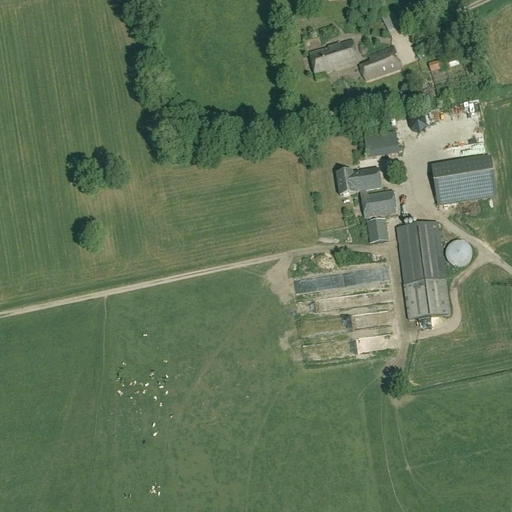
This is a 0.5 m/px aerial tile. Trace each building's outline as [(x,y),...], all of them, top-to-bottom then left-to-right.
[(352,42),(309,56),(315,75),(327,72),(328,73),(359,64),(352,42)] [(365,81),(402,69),(399,61),(397,61),(395,56),(396,55),(394,48),(369,58),(372,63),(360,68),(365,81)] [(456,56),(444,60),(447,70),(460,66),(456,56)] [(431,74),(443,70),(440,61),(429,65),(431,74)] [(427,128),(426,119),(416,116),(409,122),(411,132),(420,135),(427,128)] [(374,137),(364,139),(368,160),(378,159),(374,137)] [(491,164),(432,172),(437,206),(496,198),(491,164)] [(397,216),(393,193),(367,197),(366,192),(382,190),(379,170),(353,174),(353,173),(337,175),(340,197),(356,195),(356,194),(360,193),(365,221),(369,220),(369,223),(366,224),(370,246),(389,243),(386,221),(377,222),(377,219),(397,216)] [(397,230),(404,287),(409,322),(450,317),(438,224),(397,230)] [(470,263),(472,260),(472,255),(471,251),(469,248),(466,245),(462,243),(458,243),(454,244),(450,246),(448,249),(446,253),(446,257),(446,261),(448,264),(452,267),(455,269),(460,269),(464,268),(467,266),(470,263)] [(394,267),(307,277),(308,287),(395,278),(394,267)] [(318,331),(326,331),(326,318),(318,318),(318,331)]
